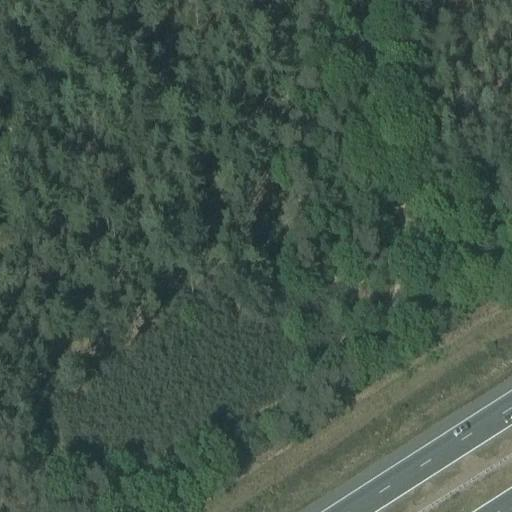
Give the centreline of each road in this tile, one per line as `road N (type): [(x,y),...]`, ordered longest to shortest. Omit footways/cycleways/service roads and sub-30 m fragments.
road 1 (track): [(0,473),(144,491),(286,398),(382,319),(410,228),(511,179)]
road 2 (motorway): [(511,415),(361,511)]
